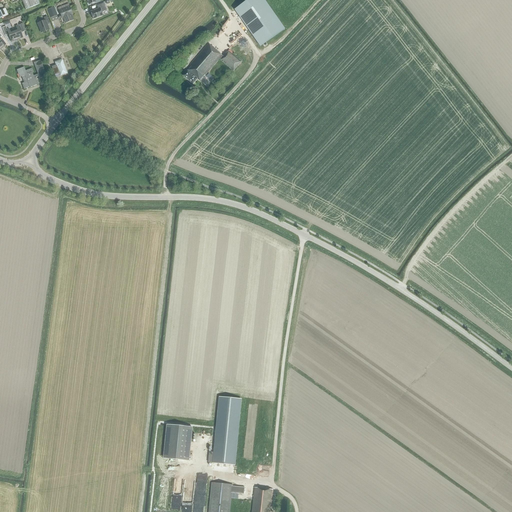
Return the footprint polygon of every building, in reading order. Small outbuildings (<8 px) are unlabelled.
[(20,0),(24,10),(38,5),(36,0),(20,0)] [(287,28),(267,0),(248,0),(234,10),(260,47),(287,28)] [(98,9),(90,12),(93,19),(102,16),(101,12),(106,11),(104,3),(97,6),(98,9)] [(57,15),(54,7),(46,10),(49,19),(57,15)] [(63,18),(65,23),(73,20),(70,12),(71,12),(69,7),(59,11),(62,18),(63,18)] [(0,10),(0,18),(0,19),(8,15),(5,8),(0,10)] [(46,17),(44,18),(45,21),(38,24),(41,32),(48,29),(46,23),(49,22),(46,17)] [(17,31),(14,32),(17,40),(23,38),(19,30),(18,25),(15,26),(17,31)] [(17,40),(14,32),(10,33),(9,29),(7,30),(5,27),(2,28),(5,35),(8,34),(11,42),(17,40)] [(204,75),(205,76),(219,59),(221,60),(233,71),(241,62),(228,51),(227,52),(223,57),(215,50),(208,44),(190,65),(191,67),(188,71),(183,76),(193,84),(197,79),(199,81),(204,75)] [(184,61),(188,64),(195,55),(191,51),(184,61)] [(56,65),(51,67),(54,75),(59,73),(60,76),(67,73),(62,59),(55,62),(56,65)] [(16,70),(19,78),(21,77),(24,83),(21,84),(24,89),(29,87),(29,88),(38,84),(35,78),(38,77),(39,79),(46,76),(40,60),(33,63),(38,74),(33,76),(32,72),(33,72),(32,68),(25,71),(24,67),(16,70)] [(208,462),(234,465),(241,399),(220,397),(214,452),(209,452),(208,462)] [(193,427),(168,425),(164,457),(189,460),(193,427)] [(212,483),(208,511),(230,511),(232,493),(244,494),(244,487),(233,486),(233,485),(212,483)] [(254,488),(251,511),(270,511),(273,490),(254,488)]
